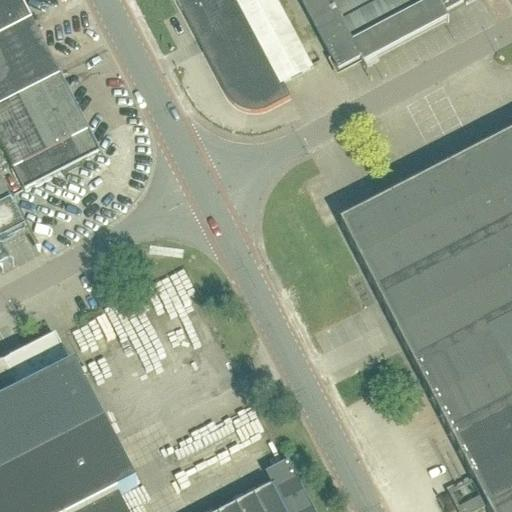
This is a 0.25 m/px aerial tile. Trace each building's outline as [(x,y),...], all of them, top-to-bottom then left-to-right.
[(0,0),(0,41),(33,24),(20,0),(0,0)] [(283,87),(311,72),(273,0),(174,0),(181,13),(227,100),(228,103),(230,105),(232,107),(234,109),(237,111),(239,112),(242,113),(244,114),(247,115),(250,116),(253,116),(256,116),(259,116),(262,116),(265,115),(267,114),(270,113),(291,102),(283,87)] [(448,25),(443,15),(435,0),(299,0),(339,75),(361,64),(364,69),(448,25)] [(481,0),(435,0),(443,15),(464,4),(466,8),(481,0)] [(0,107),(60,78),(33,24),(0,41),(0,107)] [(0,147),(24,195),(100,156),(60,78),(0,107),(0,147)] [(511,511),(511,140),(502,146),(466,165),(341,229),(487,511),(511,511)] [(0,183),(0,266),(9,261),(1,246),(25,233),(10,202),(0,183)] [(110,315),(94,325),(111,352),(127,342),(110,315)] [(311,511),(289,468),(268,479),(275,493),(239,511),(125,511),(120,501),(138,492),(75,372),(72,373),(56,342),(3,370),(0,371),(0,511),(311,511)]
